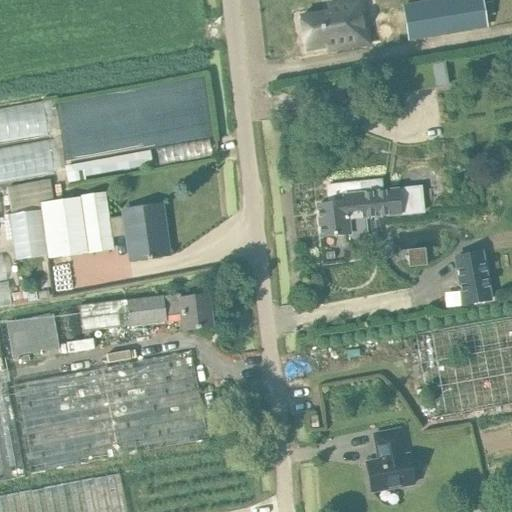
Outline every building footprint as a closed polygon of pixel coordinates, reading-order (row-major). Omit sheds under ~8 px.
[(143,0),(102,0),(104,8),(144,1),(143,0)] [(448,0),(402,8),(408,38),(486,25),(480,0),(448,0)] [(144,1),(104,8),(107,24),(147,17),(144,1)] [(327,16),(298,20),(304,55),(332,50),(333,54),(368,48),(360,2),(326,8),(327,16)] [(289,53),(302,51),(299,37),(287,39),(289,53)] [(443,63),(430,65),(433,89),(446,87),(443,63)] [(0,144),(48,138),(44,105),(0,110),(0,144)] [(50,143),(0,150),(0,184),(55,177),(50,143)] [(149,152),(65,166),(67,183),(85,180),(84,176),(151,165),(149,152)] [(111,239),(126,237),(130,260),(162,255),(157,222),(163,221),(161,205),(123,210),(124,217),(108,219),(105,195),(52,202),(49,182),(7,188),(11,216),(8,216),(14,260),(47,256),(48,259),(113,250),(111,239)] [(320,237),(349,234),(354,239),(363,238),(367,233),(365,220),(424,214),(421,187),(362,193),(361,182),(325,185),(327,203),(316,205),(320,237)] [(425,248),(407,249),(408,265),(427,263),(425,248)] [(482,251),(453,256),(463,307),(492,302),(482,251)] [(4,256),(0,256),(0,309),(11,308),(4,256)] [(208,295),(178,299),(79,311),(82,333),(166,323),(165,318),(180,316),(182,331),(212,327),(208,295)] [(7,382),(0,347),(0,481),(25,476),(7,382)] [(12,383),(30,474),(207,441),(189,350),(12,383)] [(366,463),(372,492),(413,484),(407,455),(404,456),(399,430),(373,435),(378,461),(366,463)] [(126,511),(118,474),(0,496),(0,511),(126,511)]
